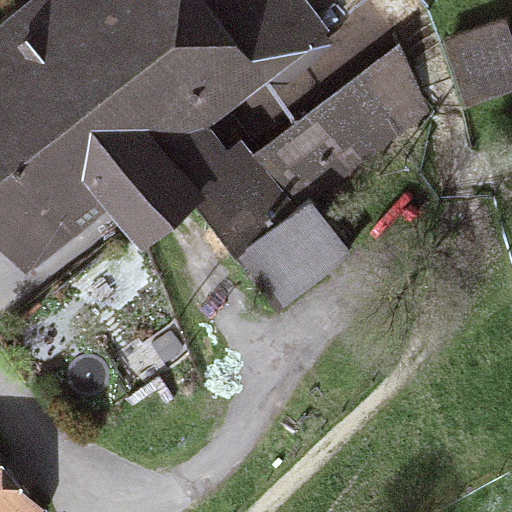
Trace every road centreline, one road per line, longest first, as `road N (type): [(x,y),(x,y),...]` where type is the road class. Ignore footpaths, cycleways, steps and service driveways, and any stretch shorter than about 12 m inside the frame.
road 1 (track): [(129,511),(203,481),(278,382),(185,220)]
road 2 (track): [(0,393),(38,446),(108,511)]
